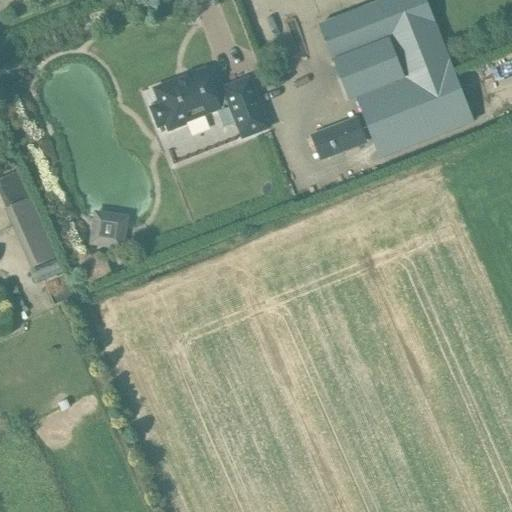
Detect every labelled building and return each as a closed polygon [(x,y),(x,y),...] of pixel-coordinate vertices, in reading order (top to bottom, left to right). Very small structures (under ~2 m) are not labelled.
[(473,122),(425,0),(383,0),(320,25),(349,102),(357,99),(380,158),(473,122)] [(221,93),(212,70),(196,76),(196,80),(186,84),(183,81),(161,90),(167,105),(157,109),(164,127),(187,118),(189,123),(227,109),(226,108),(236,104),(249,138),(270,130),(250,80),(229,88),(230,90),(221,93)] [(362,144),(352,120),(309,138),(319,162),(362,144)] [(55,259),(31,200),(10,208),(34,267),(55,259)] [(122,247),(125,214),(96,211),(92,244),(122,247)]
